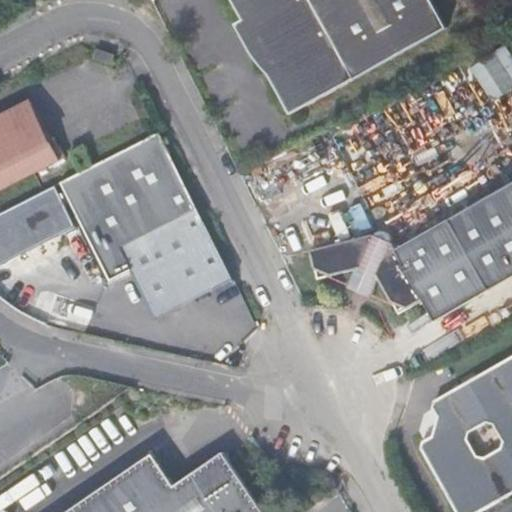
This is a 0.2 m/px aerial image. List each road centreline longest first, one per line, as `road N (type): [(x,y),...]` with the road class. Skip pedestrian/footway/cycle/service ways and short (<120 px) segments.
road 1 (residential): [(330,401),(155,53),(124,24)]
road 2 (residential): [(0,327),(51,349),(330,401)]
road 3 (residential): [(124,24),(79,18),(0,55)]
road 4 (residential): [(330,401),(395,511)]
